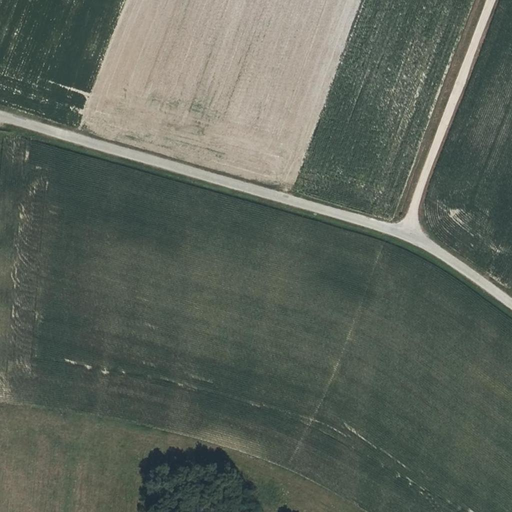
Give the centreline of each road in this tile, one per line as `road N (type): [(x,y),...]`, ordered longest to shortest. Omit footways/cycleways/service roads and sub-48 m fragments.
road 1 (unclassified): [(0,116),(404,233),(511,302)]
road 2 (track): [(404,233),(498,0)]
